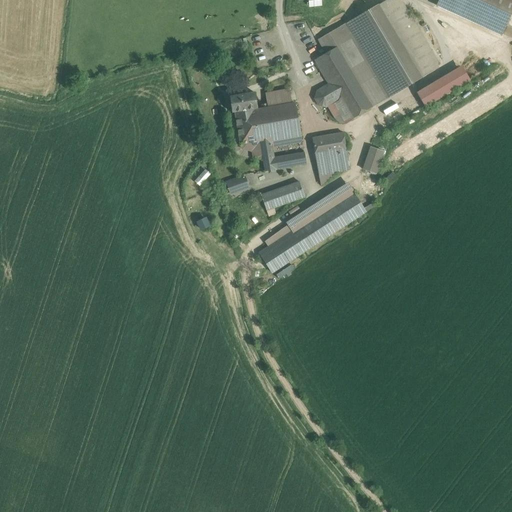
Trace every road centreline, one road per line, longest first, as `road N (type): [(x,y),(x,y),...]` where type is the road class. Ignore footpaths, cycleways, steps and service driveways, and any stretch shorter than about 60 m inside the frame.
road 1 (track): [(344,182),(276,221),(243,272),(252,334),(391,511)]
road 2 (track): [(280,0),(307,101),(305,128)]
